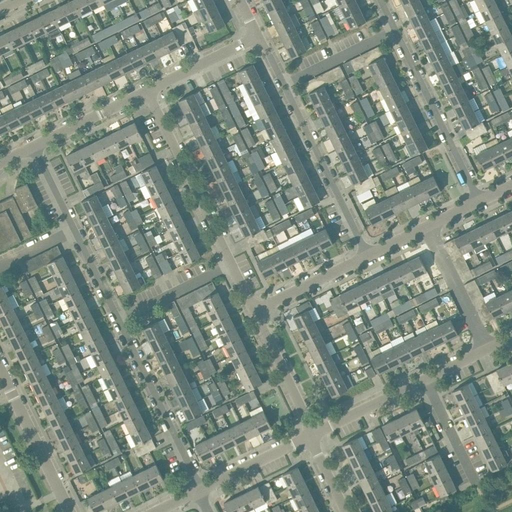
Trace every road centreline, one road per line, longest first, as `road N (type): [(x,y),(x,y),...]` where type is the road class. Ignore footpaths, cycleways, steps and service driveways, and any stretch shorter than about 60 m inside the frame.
road 1 (residential): [(232,264),(146,90)]
road 2 (residential): [(201,490),(118,319)]
road 3 (residential): [(478,201),(395,30)]
road 4 (residential): [(368,255),(284,86)]
road 5 (unclassified): [(71,511),(0,367)]
road 6 (residential): [(314,434),(254,311)]
road 7 (residential): [(486,349),(426,227)]
road 8 (residential): [(254,311),(368,255)]
road 9 (residential): [(118,319),(232,264)]
road 10 (residential): [(33,146),(146,90)]
road 11 (residential): [(284,86),(395,30)]
road 12 (residential): [(146,90),(258,37)]
road 13 (residential): [(314,434),(425,380)]
road 14 (residential): [(201,490),(309,437)]
